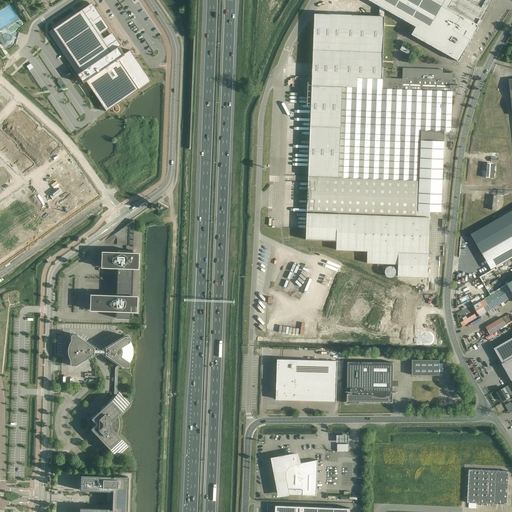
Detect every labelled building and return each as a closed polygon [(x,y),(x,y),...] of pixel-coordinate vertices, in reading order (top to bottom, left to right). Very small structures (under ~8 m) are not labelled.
[(368,0),(379,6),(379,16),(384,17),(385,9),(416,27),(411,35),(459,61),(492,0),(368,0)] [(53,29),(48,32),(77,75),(82,83),(85,81),(106,111),(135,92),(151,81),(130,50),(123,54),(122,52),(122,51),(122,50),(122,49),(121,49),(120,49),(119,49),(118,47),(120,45),(92,3),(89,4),(88,2),(51,27),(53,29)] [(384,17),(379,16),(353,16),(354,3),(330,2),(330,15),(314,14),(312,70),(306,240),(337,241),(336,250),(367,251),(367,263),(398,264),(398,276),(427,277),(430,212),(441,212),(444,132),(449,132),(451,130),(452,92),(454,92),(455,88),(458,88),(458,85),(455,85),(455,81),(453,81),(453,73),(443,73),(443,69),(402,68),(402,79),(388,78),(388,68),(383,68),(384,17)] [(410,51),(402,46),(400,50),(408,55),(410,51)] [(68,84),(63,77),(60,79),(65,86),(68,84)] [(15,114),(11,119),(14,122),(15,120),(19,123),(26,116),(22,112),(18,117),(15,114)] [(26,116),(19,123),(23,127),(29,119),(26,116)] [(29,119),(23,127),(26,130),(33,123),(29,119)] [(33,123),(26,130),(30,134),(29,136),(31,138),(35,133),(33,131),(37,127),(33,123)] [(35,133),(31,138),(34,141),(35,139),(39,142),(46,135),(42,131),(38,136),(35,133)] [(46,135),(39,142),(43,146),(49,138),(46,135)] [(49,138),(43,146),(47,149),(53,142),(49,138)] [(5,139),(0,144),(0,150),(0,151),(1,150),(1,151),(6,146),(8,149),(13,144),(11,142),(9,144),(5,139)] [(53,142),(47,149),(51,153),(57,146),(53,142)] [(11,151),(6,155),(10,159),(17,152),(13,148),(15,147),(13,144),(8,149),(11,151)] [(17,152),(10,159),(14,163),(18,159),(21,161),(25,157),(23,154),(21,156),(17,152)] [(23,163),(18,167),(23,172),(27,169),(30,166),(30,165),(26,161),(28,159),(25,157),(21,161),(23,163)] [(68,161),(60,166),(64,171),(71,165),(68,161)] [(494,163),(483,162),(482,177),(493,177),(494,163)] [(71,165),(64,171),(67,175),(74,170),(71,165)] [(74,170),(67,175),(70,179),(77,174),(74,170)] [(77,174),(70,179),(73,184),(80,178),(77,174)] [(91,189),(86,193),(91,200),(92,200),(96,197),(91,189)] [(86,193),(81,196),(87,203),(91,200),(86,193)] [(497,195),(489,195),(488,209),(496,210),(497,195)] [(81,196),(77,199),(83,206),(87,203),(81,196)] [(77,199),(73,202),(78,209),(83,206),(77,199)] [(73,202),(69,204),(74,212),(78,209),(73,202)] [(69,204),(65,207),(70,214),(74,212),(69,204)] [(65,207),(61,210),(66,217),(70,214),(65,207)] [(61,210),(57,213),(62,220),(66,217),(61,210)] [(471,235),(465,238),(472,250),(478,247),(491,269),(511,256),(511,210),(471,234),(471,235)] [(57,213),(53,215),(54,216),(58,223),(62,220),(57,213)] [(54,216),(49,219),(55,227),(59,224),(58,223),(54,216)] [(49,219),(45,222),(51,230),(55,227),(49,219)] [(117,245),(133,245),(134,220),(103,241),(106,245),(117,237),(117,245)] [(45,222),(41,225),(46,232),(51,230),(45,222)] [(41,225),(37,228),(42,235),(46,232),(41,225)] [(37,228),(33,231),(38,238),(42,235),(37,228)] [(33,231),(29,234),(34,241),(38,238),(33,231)] [(29,234),(25,236),(30,244),(34,241),(29,234)] [(25,236),(21,239),(26,247),(30,244),(25,236)] [(21,239),(17,242),(21,248),(22,248),(22,249),(26,247),(21,239)] [(16,241),(12,244),(17,251),(21,248),(17,242),(16,241)] [(12,244),(8,247),(13,254),(17,251),(12,244)] [(8,247),(4,250),(9,257),(13,254),(8,247)] [(4,250),(0,252),(0,253),(5,260),(9,257),(4,250)] [(137,269),(138,253),(133,253),(133,251),(132,251),(118,251),(118,253),(116,253),(116,252),(104,252),(101,252),(101,261),(101,267),(116,268),(116,267),(117,267),(116,283),(116,284),(132,285),(132,269),(137,269)] [(387,267),(386,268),(385,269),(385,270),(385,271),(385,272),(385,273),(385,274),(386,275),(387,276),(388,277),(389,277),(390,277),(391,277),(392,277),(393,277),(393,276),(394,276),(394,275),(395,275),(395,274),(396,273),(396,272),(396,271),(396,270),(395,269),(395,268),(394,268),(394,267),(393,267),(392,266),(391,266),(390,266),(389,266),(388,266),(388,267),(387,267)] [(411,340),(423,311),(314,268),(299,305),(301,306),(305,296),(319,302),(318,303),(411,340)] [(136,312),(136,296),(131,296),(132,285),(116,284),(116,296),(115,296),(93,295),(90,295),(90,304),(89,310),(114,311),(114,310),(116,310),(115,318),(130,318),(131,312),(136,312)] [(461,296),(467,293),(463,285),(457,288),(461,296)] [(495,307),(511,296),(511,292),(507,285),(484,299),(481,301),(478,296),(470,300),(473,305),(479,316),(487,311),(491,317),(493,315),(498,312),(495,307)] [(316,325),(323,327),(327,314),(320,312),(316,325)] [(459,322),(462,327),(477,318),(474,313),(467,317),(466,316),(462,318),(463,320),(459,322)] [(489,324),(485,327),(490,335),(494,333),(506,325),(501,317),(489,324)] [(120,365),(122,367),(127,367),(128,366),(128,362),(130,360),(131,357),(131,355),(131,352),(131,349),(131,347),(130,344),(129,342),(129,338),(129,337),(128,337),(128,336),(123,336),(123,337),(105,347),(105,350),(94,350),(94,347),(93,347),(80,337),(77,335),(70,335),(70,340),(70,341),(69,342),(69,343),(68,344),(68,345),(68,346),(67,347),(67,348),(67,349),(67,350),(67,351),(67,352),(67,353),(67,354),(67,355),(68,355),(68,356),(68,357),(68,358),(69,358),(69,359),(69,360),(70,360),(69,365),(76,366),(76,365),(80,363),(93,355),(94,355),(94,352),(105,352),(105,355),(118,364),(120,365)] [(494,348),(493,348),(502,363),(501,363),(502,364),(506,370),(505,370),(507,374),(508,373),(511,379),(510,379),(511,381),(511,380),(511,338),(494,349),(494,348)] [(280,379),(335,381),(336,361),(280,359),(280,379)] [(439,360),(412,360),(412,375),(439,375),(439,360)] [(346,403),(347,404),(351,403),(354,403),(359,403),(359,402),(392,402),(393,362),(346,362),(346,392),(348,392),(348,394),(347,394),(347,401),(346,401),(346,402),(346,403)] [(117,394),(117,369),(120,365),(118,364),(115,368),(114,395),(115,396),(91,419),(96,424),(90,429),(117,457),(128,447),(117,434),(118,432),(118,430),(119,427),(119,424),(119,421),(118,418),(117,416),(130,403),(119,392),(117,394)] [(335,381),(280,379),(279,400),(334,401),(335,381)] [(511,393),(507,386),(497,392),(502,401),(511,395),(511,393)] [(318,460),(298,464),(296,455),(292,455),(290,456),(289,456),(287,457),(286,458),(284,459),(283,460),(282,461),(281,462),(280,463),(279,465),(278,466),(277,468),(277,469),(277,471),(276,473),(276,474),(276,476),(277,478),(280,494),(302,495),(316,495),(318,460)] [(507,504),(509,471),(469,469),(467,503),(507,504)] [(112,477),(109,477),(110,476),(80,475),(79,490),(107,491),(106,502),(110,502),(110,501),(111,501),(111,509),(109,509),(109,508),(108,507),(105,508),(79,507),(78,511),(126,511),(127,505),(126,505),(124,502),(125,502),(125,501),(126,501),(126,500),(126,499),(125,499),(124,498),(126,495),(127,495),(128,477),(112,476),(112,477)]
